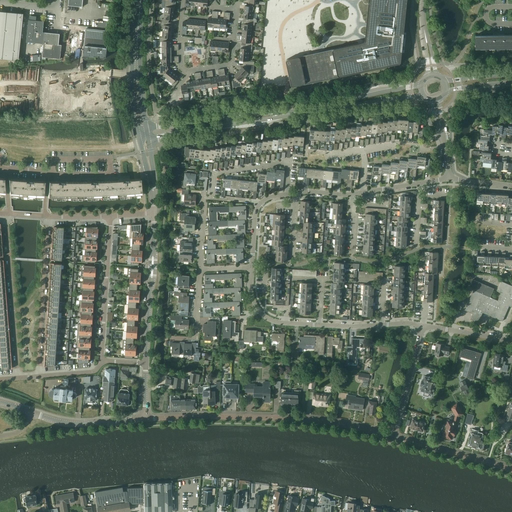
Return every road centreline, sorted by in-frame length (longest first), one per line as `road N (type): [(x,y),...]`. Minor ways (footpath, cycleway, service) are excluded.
road 1 (tertiary): [(143,139),(423,95)]
road 2 (tertiary): [(420,85),(141,129)]
road 3 (residential): [(392,437),(295,419),(144,416)]
road 4 (tertiary): [(145,363),(154,213)]
road 5 (tertiary): [(141,129),(140,0)]
road 6 (residential): [(511,470),(392,437)]
road 7 (residential): [(18,378),(8,258)]
road 8 (residential): [(190,70),(231,61),(236,11),(213,0)]
